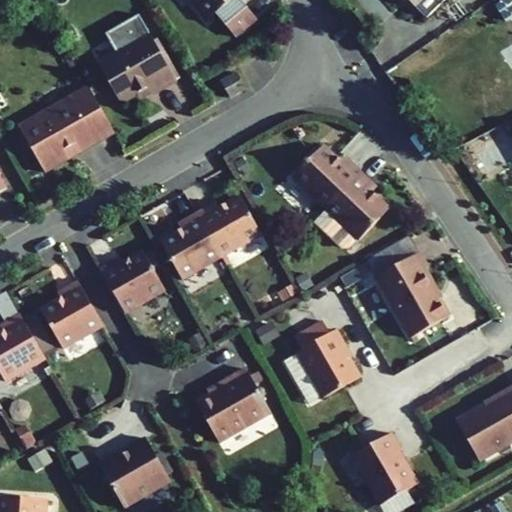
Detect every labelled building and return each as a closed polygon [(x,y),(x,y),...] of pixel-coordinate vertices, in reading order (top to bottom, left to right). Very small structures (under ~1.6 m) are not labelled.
[(235,37),(257,19),(240,0),(191,0),(208,20),(215,14),(235,37)] [(409,0),(427,18),(444,0),(409,0)] [(149,95),(176,80),(139,14),(105,34),(116,54),(98,64),(120,103),(146,88),(149,95)] [(60,49),(70,68),(75,65),(64,47),(60,49)] [(220,82),(229,98),(245,88),(236,72),(220,82)] [(18,127),(44,172),(113,133),(87,87),(18,127)] [(292,177),(325,208),(360,172),(349,161),(344,166),(340,162),(323,145),(292,177)] [(233,162),(241,175),(249,170),(242,157),(233,162)] [(349,161),(345,157),(340,162),(344,166),(349,161)] [(358,240),(389,208),(371,192),(367,187),(371,182),(360,172),(325,208),(327,210),(357,238),(358,240)] [(371,192),(376,187),(371,182),(367,187),(371,192)] [(261,234),(239,196),(218,208),(212,211),(209,205),(196,213),(221,257),(261,234)] [(218,208),(214,202),(209,205),(212,211),(218,208)] [(342,248),(348,248),(357,238),(327,210),(316,222),(342,248)] [(181,280),(221,257),(196,213),(182,221),(186,227),(180,230),(160,242),(181,280)] [(182,221),(177,224),(180,230),(186,227),(182,221)] [(371,257),(380,272),(416,252),(407,236),(371,257)] [(163,290),(141,252),(121,264),(115,267),(111,261),(98,268),(124,313),(163,290)] [(375,278),(411,339),(449,317),(422,271),(427,268),(418,253),(375,278)] [(121,264),(117,258),(111,261),(115,267),(121,264)] [(191,290),(224,270),(218,260),(185,280),(191,290)] [(343,277),(348,287),(361,279),(356,270),(343,277)] [(295,279),(303,292),(313,286),(305,273),(295,279)] [(62,348),(102,325),(77,281),(63,289),(66,295),(61,298),(40,310),(62,348)] [(276,293),(282,302),(296,294),(290,285),(276,293)] [(367,295),(377,315),(391,308),(380,288),(367,295)] [(63,289),(58,292),(61,298),(66,295),(63,289)] [(24,319),(46,357),(56,351),(35,313),(24,319)] [(0,372),(5,381),(44,358),(19,314),(5,322),(9,328),(4,331),(0,332),(0,372)] [(329,334),(322,321),(294,337),(301,350),(298,353),(308,370),(294,378),(309,404),(323,396),(324,398),(360,377),(344,350),(347,349),(336,330),(329,334)] [(5,322),(0,325),(4,331),(9,328),(5,322)] [(255,332),(262,344),(276,337),(268,324),(255,332)] [(187,339),(194,353),(207,345),(199,332),(187,339)] [(298,353),(284,361),(294,378),(308,370),(298,353)] [(195,402),(218,443),(271,413),(254,384),(249,376),(245,369),(230,378),(232,381),(195,402)] [(254,384),(262,379),(257,371),(249,376),(254,384)] [(511,390),(457,422),(478,460),(511,440),(511,390)] [(83,400),(89,411),(105,402),(99,391),(83,400)] [(15,431),(26,450),(35,444),(24,426),(15,431)] [(379,506),(417,484),(398,451),(401,450),(392,433),(351,457),(379,506)] [(101,468),(124,509),(141,499),(140,497),(170,480),(147,439),(128,449),(130,452),(101,468)] [(45,448),(51,460),(60,454),(53,443),(45,448)] [(25,457),(30,466),(40,460),(35,451),(25,457)] [(0,511),(45,511),(46,500),(0,497),(0,511)]
